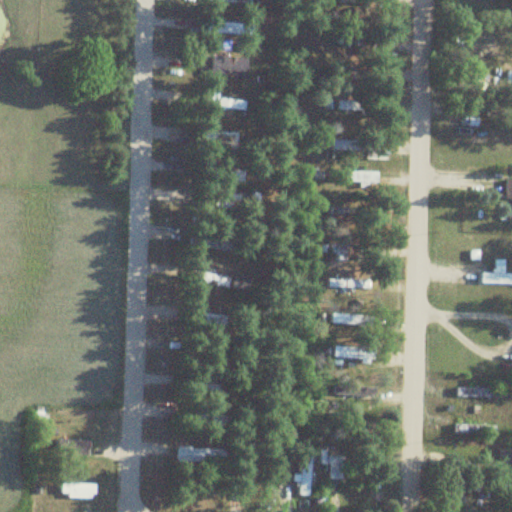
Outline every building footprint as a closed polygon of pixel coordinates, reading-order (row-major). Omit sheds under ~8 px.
[(239,23),(215,23),(215,33),(239,33),(239,23)] [(210,78),(245,78),(245,56),(210,56),(210,78)] [(211,108),(242,108),(242,98),(211,98),(211,108)] [(358,150),(358,140),(332,140),(332,150),(358,150)] [(376,171),(341,171),(341,183),(376,183),(376,171)] [(348,206),(325,209),(327,224),(350,220),(348,206)] [(330,242),(330,259),(349,259),(349,242),(330,242)] [(511,271),(503,272),(503,258),(493,258),(493,271),(480,271),(479,284),(511,284),(511,271)] [(226,287),(228,276),(197,271),(195,282),(226,287)] [(369,360),(369,346),(332,346),(332,360),(369,360)] [(87,440),(55,440),(55,456),(87,456),(87,440)] [(176,465),(223,465),(223,449),(176,449),(176,465)] [(325,479),(341,479),(341,455),(325,455),(325,479)] [(308,464),(297,464),(297,495),(308,495),(308,464)] [(467,491),(481,491),(481,481),(467,481),(467,491)]
